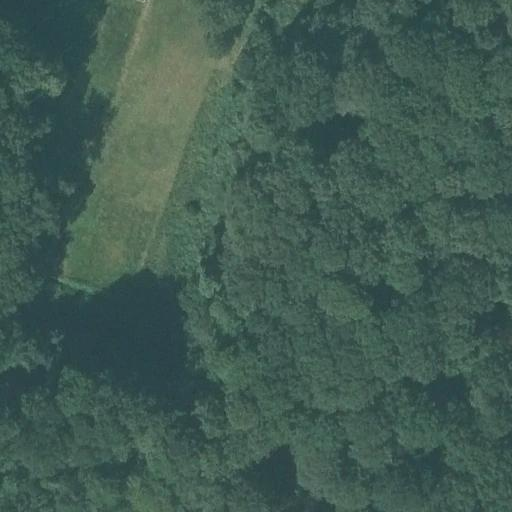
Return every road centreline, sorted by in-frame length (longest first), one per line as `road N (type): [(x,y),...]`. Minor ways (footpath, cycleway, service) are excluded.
road 1 (track): [(40,511),(145,435),(255,370),(511,248)]
road 2 (track): [(145,435),(0,374)]
